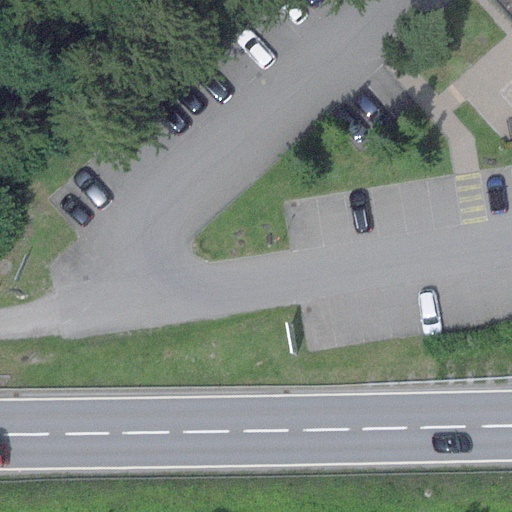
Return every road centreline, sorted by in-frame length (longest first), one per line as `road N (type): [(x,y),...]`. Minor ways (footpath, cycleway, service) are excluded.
road 1 (primary): [(511,426),(0,435)]
road 2 (residential): [(177,298),(511,242)]
road 3 (track): [(0,322),(177,298)]
